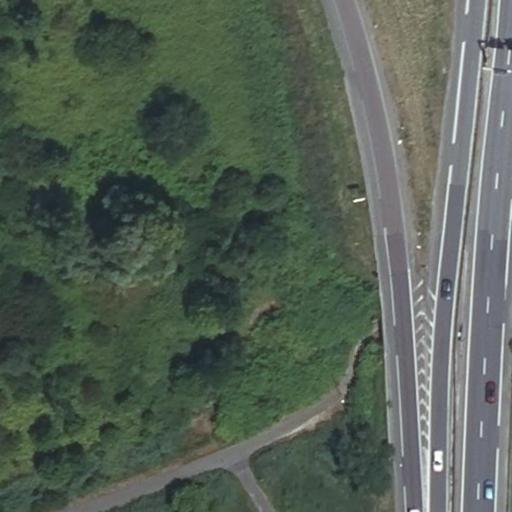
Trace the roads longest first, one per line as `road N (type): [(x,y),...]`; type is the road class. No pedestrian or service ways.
road 1 (trunk): [(344,0),(373,99),(401,271),(416,511)]
road 2 (trunk): [(476,0),(440,382),(437,511)]
road 3 (trunk): [(480,511),(511,54)]
